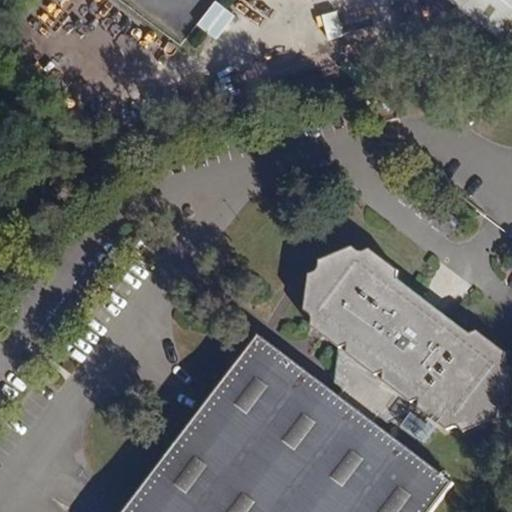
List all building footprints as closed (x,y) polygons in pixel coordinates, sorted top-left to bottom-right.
[(217,0),(214,0),(197,23),(217,38),(235,13),(217,0)] [(511,0),(451,0),(448,5),(509,51),(511,47),(511,0)] [(342,43),(335,19),(320,23),(327,47),(342,43)] [(399,281),(399,273),(372,250),(362,256),(354,249),(320,263),(319,272),(310,277),(305,312),(312,319),(311,328),(339,350),(334,384),(342,390),(336,397),(258,337),(125,511),(429,511),(450,485),(374,426),(379,419),(388,426),(419,412),(446,433),(455,429),(463,436),(496,422),(497,412),(508,408),(511,376),(511,370),(504,365),(506,355),(477,333),(470,337),(446,318),(439,321),(422,307),(423,300),(399,281)] [(439,321),(446,318),(423,300),(422,307),(439,321)]
